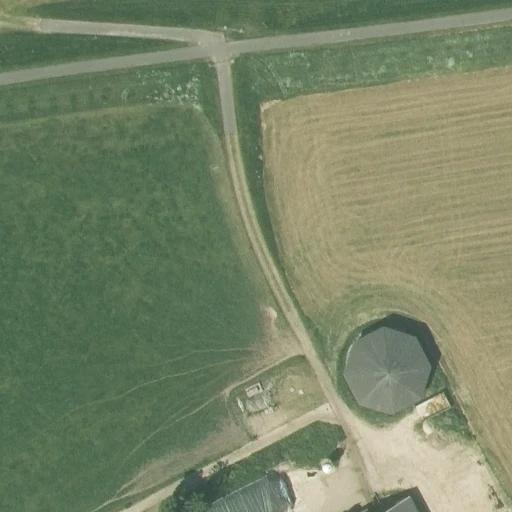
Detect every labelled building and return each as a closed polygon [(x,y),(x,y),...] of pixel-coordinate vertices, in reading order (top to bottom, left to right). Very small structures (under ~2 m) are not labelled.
[(377,407),(395,407),(416,397),(430,369),(416,331),(383,320),(353,336),(340,366),(354,396),(377,407)] [(417,398),(423,413),(453,401),(447,386),(417,398)] [(228,443),(243,462),(261,448),(246,429),(228,443)] [(233,489),(244,511),(271,511),(283,506),(267,473),(233,489)] [(187,511),(239,511),(228,491),(187,511)] [(416,511),(408,495),(374,511),(416,511)]
